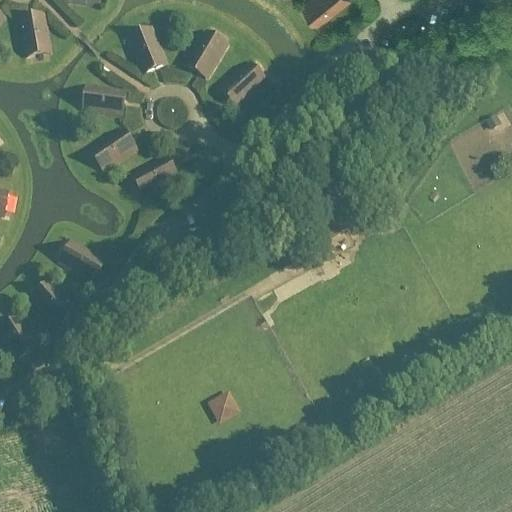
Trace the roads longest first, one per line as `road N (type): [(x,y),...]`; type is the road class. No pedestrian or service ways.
road 1 (residential): [(248,168),(155,238),(60,368),(0,399)]
road 2 (residential): [(414,18),(365,45),(248,168)]
